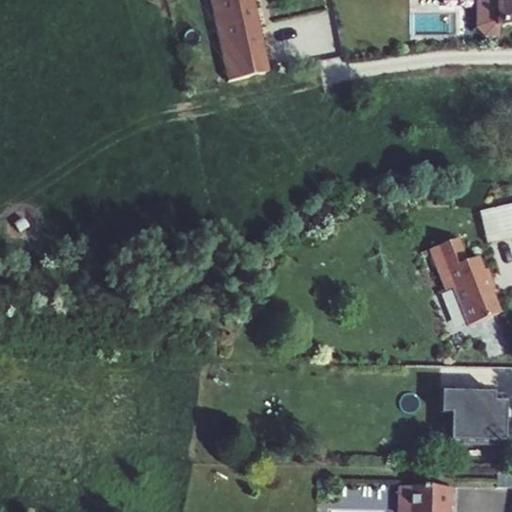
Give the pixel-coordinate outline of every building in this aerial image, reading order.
[(262,75),(246,0),(206,0),(224,81),(262,75)] [(479,37),(502,37),(502,29),(511,29),(511,0),(485,0),(486,3),(475,3),(475,32),(479,32),(479,37)] [(511,237),(511,203),(482,211),(490,243),(511,237)] [(451,243),(423,254),(440,297),(450,294),(464,330),(494,318),(484,292),(489,290),(482,271),(476,274),(471,262),(460,267),(451,243)] [(454,420),(463,420),(462,448),(507,449),(508,409),(496,408),(496,399),(455,398),(454,420)] [(454,440),(454,413),(445,413),(444,440),(454,440)] [(448,511),(449,489),(399,488),(397,511),(448,511)]
